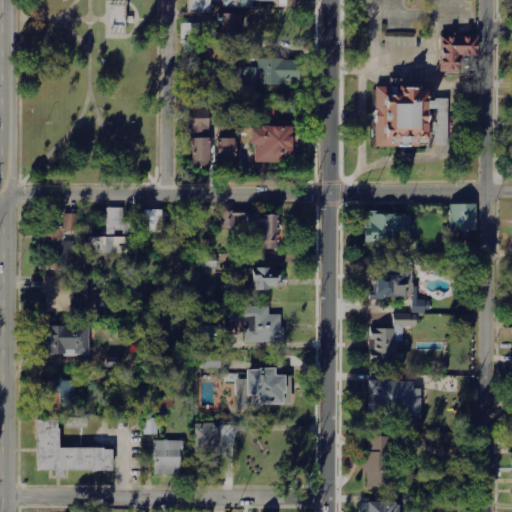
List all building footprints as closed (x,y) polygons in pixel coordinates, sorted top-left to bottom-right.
[(188,0),(188,13),(209,13),(209,0),(188,0)] [(108,2),(108,34),(123,34),(123,22),(133,22),(133,12),(123,12),(123,2),(108,2)] [(240,13),(216,13),(216,32),(240,32),(240,13)] [(197,24),(182,24),(182,54),(197,54),(197,24)] [(464,59),(477,59),(477,35),(439,35),(439,73),(464,73),(464,59)] [(241,87),(302,88),(303,58),(242,57),(241,87)] [(430,147),(429,88),(401,88),(401,79),(389,79),(389,87),(374,87),(374,148),(430,147)] [(258,122),(275,123),(275,103),(258,103),(258,122)] [(209,138),(208,110),(188,110),(189,139),(209,138)] [(255,163),(280,164),(280,159),(297,159),(297,148),(291,148),(291,129),(250,127),(249,146),(255,146),(255,163)] [(209,167),(209,140),(191,140),(190,167),(209,167)] [(217,162),(234,162),(234,140),(216,140),(217,162)] [(450,232),(476,231),(476,205),(450,205),(450,232)] [(89,254),(127,253),(126,238),(114,238),(114,231),(124,231),(123,208),(106,209),(107,238),(88,238),(89,254)] [(143,233),(162,233),(162,211),(144,210),(143,233)] [(410,213),(365,212),(365,241),(409,242),(410,213)] [(73,269),(73,241),(65,241),(64,233),(77,232),(77,214),(63,214),(63,227),(44,227),(45,270),(73,269)] [(412,263),(375,263),(375,289),(369,289),(369,298),(412,297),(412,263)] [(245,268),(245,289),(275,288),(274,281),(280,281),(279,267),(245,268)] [(69,311),(68,277),(46,277),(47,311),(69,311)] [(412,312),(430,312),(430,300),(417,300),(417,291),(412,291),(412,312)] [(229,322),(245,322),(245,343),(283,343),(283,314),(269,314),(269,305),(229,305),(229,322)] [(370,328),(369,361),(396,361),(397,341),(403,341),(403,327),(415,327),(415,314),(392,314),(392,328),(370,328)] [(89,355),(89,326),(47,327),(48,355),(89,355)] [(205,343),(222,343),(221,326),(204,326),(205,343)] [(219,354),(203,355),(203,368),(220,368),(219,354)] [(291,375),(273,375),(273,368),(245,368),(245,395),(256,395),(257,404),(291,404),(291,375)] [(41,381),(42,409),(74,408),(73,380),(41,381)] [(413,381),(368,380),(367,417),(420,418),(420,389),(413,388),(413,381)] [(236,406),(244,406),(245,381),(237,381),(236,406)] [(63,470),(111,471),(112,448),(58,447),(59,420),(36,419),(36,470),(54,470),(54,477),(63,477),(63,470)] [(193,457),(216,458),(216,424),(194,423),(193,457)] [(367,486),(388,486),(389,437),(368,436),(368,452),(362,452),(361,481),(367,481),(367,486)] [(154,441),(153,475),(181,475),(181,441),(154,441)] [(397,511),(398,502),(360,501),(359,511),(397,511)]
